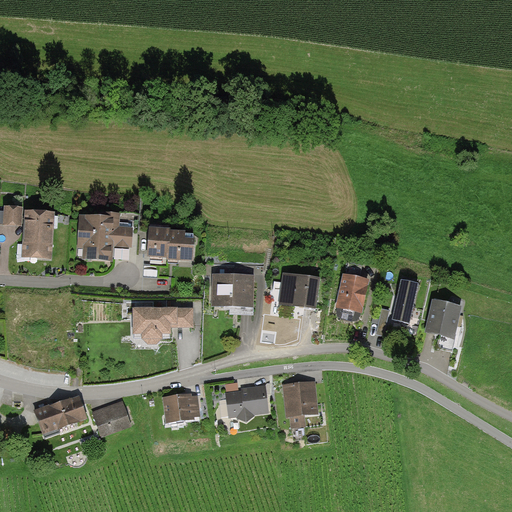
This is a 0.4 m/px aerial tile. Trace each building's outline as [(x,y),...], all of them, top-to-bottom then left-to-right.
[(20,209),(3,209),(2,227),(19,227),(20,209)] [(50,261),(52,213),(26,212),(24,260),(50,261)] [(118,219),(78,217),(77,245),(84,246),(84,262),(109,263),(110,246),(131,247),(131,229),(117,229),(118,219)] [(193,260),(194,236),(167,235),(167,232),(147,231),(146,255),(166,256),(166,259),(193,260)] [(318,279),(283,276),(280,305),(314,308),(318,279)] [(368,281),(343,276),(336,309),(362,313),(368,281)] [(253,277),(211,277),(211,307),(253,307),(253,277)] [(416,285),(400,282),(392,320),(408,324),(416,285)] [(461,309),(432,303),(425,334),(454,340),(461,309)] [(389,312),(381,310),(376,335),(384,337),(389,312)] [(192,311),(135,312),(135,334),(143,333),(143,339),(149,344),(156,344),(160,339),(170,339),(170,325),(175,325),(175,327),(192,327),(192,311)] [(265,413),(263,390),(230,393),(229,384),(214,386),(215,400),(226,398),(228,417),(265,413)] [(314,385),(286,386),(287,415),(291,414),(291,426),(302,425),(302,414),(315,413),(314,385)] [(189,396),(162,399),(165,423),(192,420),(189,396)] [(84,420),(77,399),(33,413),(40,434),(84,420)] [(122,405),(93,415),(99,433),(128,423),(122,405)]
